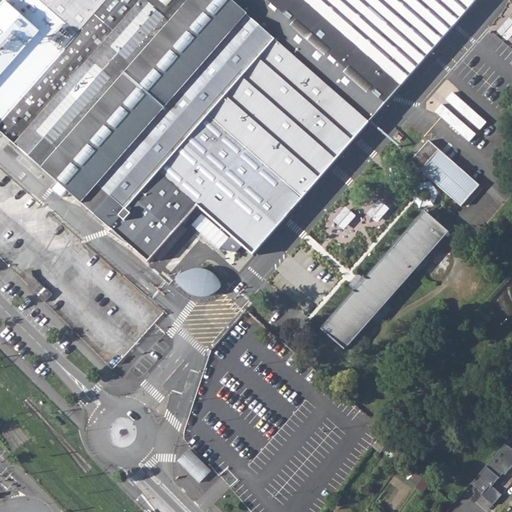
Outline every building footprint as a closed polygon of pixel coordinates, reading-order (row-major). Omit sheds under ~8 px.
[(39,0),(78,34),(44,73),(28,59),(16,73),(24,79),(12,93),(20,101),(0,123),(0,130),(61,185),(56,191),(64,198),(70,192),(150,262),(199,206),(254,256),(477,0),(39,0)] [(411,164),(461,208),(480,187),(429,143),(411,164)] [(321,330),(344,350),(447,233),(424,213),(321,330)] [(230,239),(203,214),(193,225),(221,250),(230,239)] [(191,265),(199,256),(185,244),(177,253),(191,265)] [(28,288),(37,297),(45,304),(52,297),(47,291),(48,290),(34,277),(32,272),(25,273),(28,288)] [(202,273),(193,274),(184,277),(183,283),(195,293),(205,295),(210,293),(216,290),(219,287),(216,281),(209,275),(202,273)] [(70,318),(52,301),(47,306),(65,324),(70,318)] [(374,447),(381,451),(384,446),(378,441),(374,447)] [(189,449),(177,461),(199,484),(211,471),(189,449)] [(466,490),(488,510),(499,498),(476,478),(466,490)]
